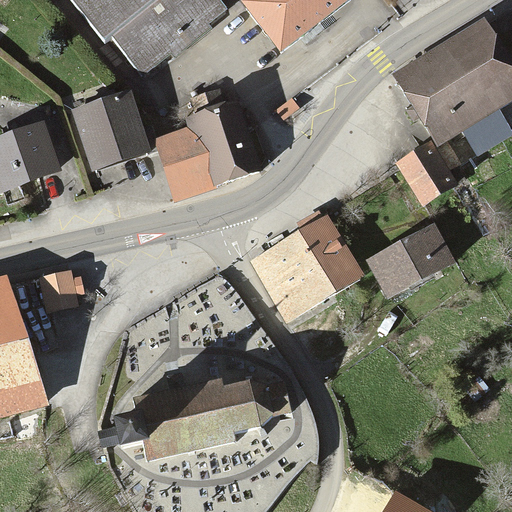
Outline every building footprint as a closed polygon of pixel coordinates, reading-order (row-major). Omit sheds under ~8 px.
[(70,0),(104,43),(111,38),(142,76),(171,54),(174,58),(211,28),(208,25),(226,10),(218,0),(70,0)] [(249,0),(245,4),(280,50),(346,0),(249,0)] [(511,73),(484,26),(398,76),(436,141),(511,96),(511,73)] [(130,93),(73,112),(93,170),(149,151),(130,93)] [(293,98),(276,110),(283,120),(300,108),(293,98)] [(191,127),(155,140),(176,198),(259,169),(235,103),(188,119),(191,127)] [(43,126),(0,141),(0,190),(59,170),(43,126)] [(430,146),(400,165),(423,202),(453,184),(430,146)] [(319,219),(252,261),(291,322),(358,280),(319,219)] [(435,230),(370,264),(387,297),(452,262),(435,230)] [(69,274),(42,280),(49,312),(77,306),(75,296),(83,294),(80,279),(71,281),(69,274)] [(4,282),(0,282),(0,414),(39,403),(4,282)] [(135,391),(149,460),(241,441),(238,428),(270,422),(284,406),(279,387),(262,379),(232,385),(230,371),(135,391)] [(488,390),(478,378),(466,389),(476,400),(488,390)] [(427,511),(396,493),(384,511),(427,511)]
